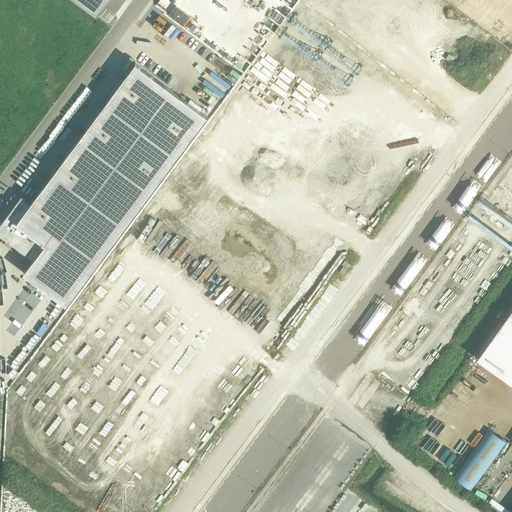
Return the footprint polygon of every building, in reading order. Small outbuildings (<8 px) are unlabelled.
[(77,0),(97,14),(107,0),(77,0)] [(183,26),(190,16),(176,5),(169,15),(183,26)] [(22,196),(0,225),(0,232),(33,258),(23,272),(67,305),(208,116),(135,61),(30,202),(22,196)] [(511,307),(511,309),(476,358),(511,383),(511,307)] [(453,475),(471,489),(508,442),(490,428),(453,475)]
